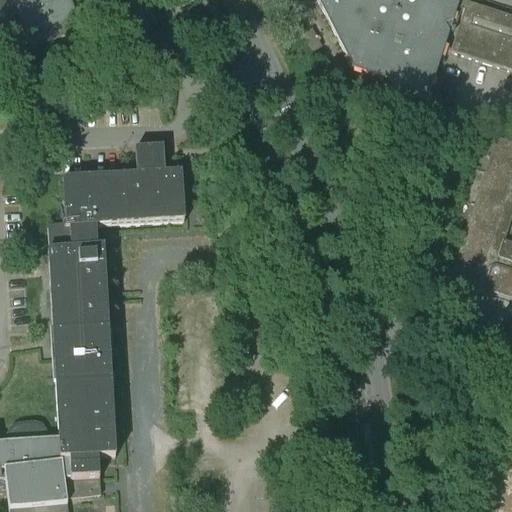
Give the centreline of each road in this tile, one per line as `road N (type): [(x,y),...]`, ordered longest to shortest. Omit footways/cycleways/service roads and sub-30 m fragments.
road 1 (tertiary): [(367,337),(330,216),(266,72)]
road 2 (residential): [(192,100),(178,49),(158,43),(38,88),(21,148)]
road 3 (unknown): [(305,0),(343,91),(456,132)]
road 4 (residential): [(192,100),(171,134),(21,148)]
road 5 (residential): [(386,445),(236,459)]
